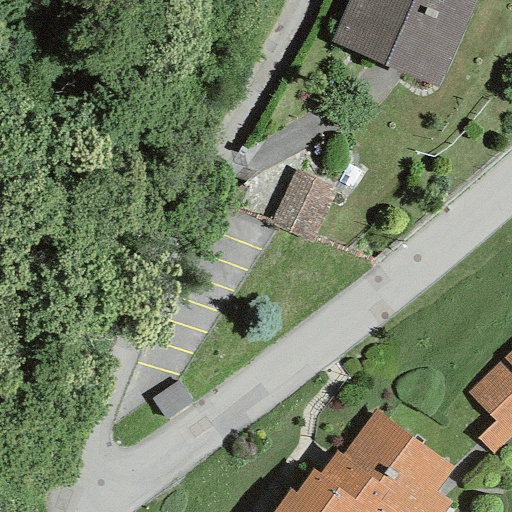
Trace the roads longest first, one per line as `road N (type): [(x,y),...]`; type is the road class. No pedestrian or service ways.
road 1 (unclassified): [(292,0),(85,502)]
road 2 (unclassified): [(85,502),(340,322),(511,172)]
